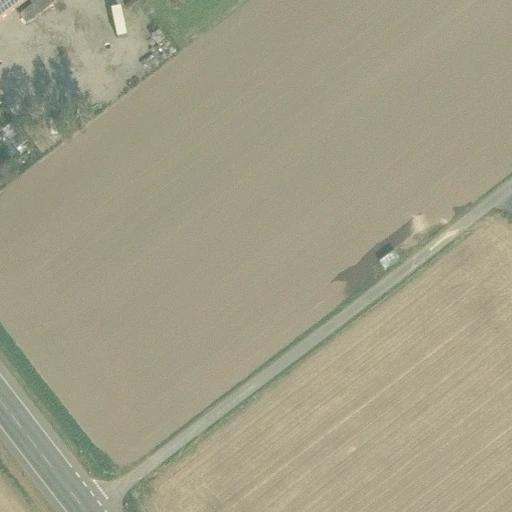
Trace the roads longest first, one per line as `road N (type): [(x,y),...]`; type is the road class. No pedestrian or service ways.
road 1 (track): [(511,195),(85,511)]
road 2 (secondary): [(84,511),(0,402)]
